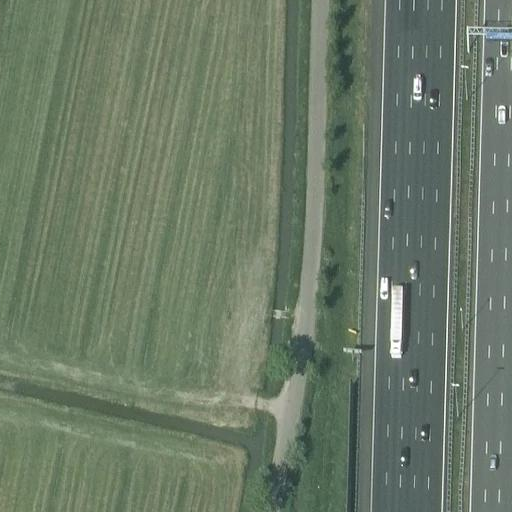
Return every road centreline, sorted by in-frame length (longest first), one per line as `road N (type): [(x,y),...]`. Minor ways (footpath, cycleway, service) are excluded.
road 1 (unclassified): [(270,511),(308,282),(319,0)]
road 2 (motorway): [(421,0),(406,511)]
road 3 (motorway): [(505,511),(511,291)]
